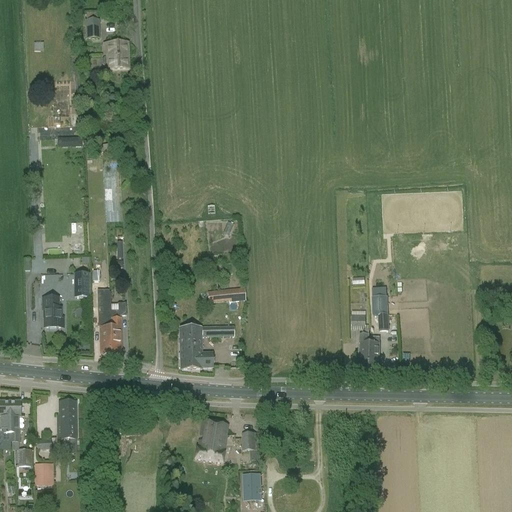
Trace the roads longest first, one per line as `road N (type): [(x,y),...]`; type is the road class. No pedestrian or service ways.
road 1 (unclassified): [(159,386),(136,0)]
road 2 (primary): [(159,386),(511,399)]
road 3 (primary): [(0,368),(159,386)]
